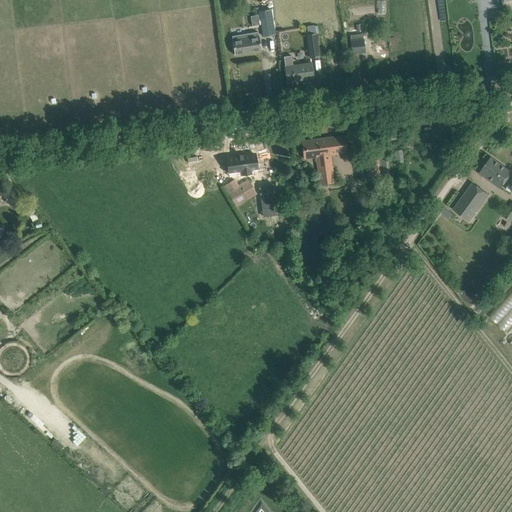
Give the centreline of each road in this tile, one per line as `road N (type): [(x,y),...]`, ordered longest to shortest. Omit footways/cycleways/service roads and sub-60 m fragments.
road 1 (tertiary): [(0,153),(511,81)]
road 2 (track): [(511,94),(214,511)]
